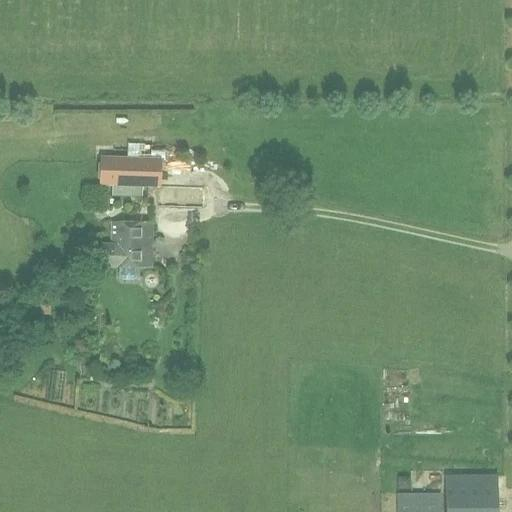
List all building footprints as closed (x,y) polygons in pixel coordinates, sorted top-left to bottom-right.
[(166,186),(166,162),(102,162),(102,185),(166,186)] [(192,174),(191,183),(208,187),(210,177),(192,174)] [(203,209),(203,189),(157,187),(157,207),(168,208),(203,209)] [(137,279),(137,269),(151,269),(152,229),(111,228),(111,246),(102,246),(101,268),(118,268),(118,279),(121,282),(133,282),(137,279)] [(129,363),(145,362),(145,350),(128,351),(129,363)] [(10,375),(24,365),(15,353),(1,363),(10,375)] [(497,511),(497,476),(445,476),(444,511),(497,511)] [(440,511),(441,493),(413,494),(396,494),(396,511),(440,511)]
